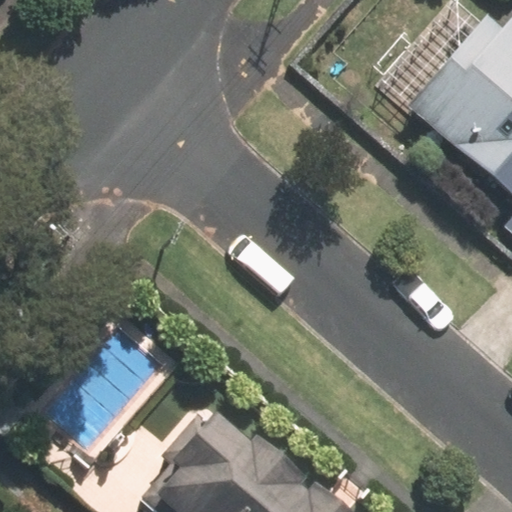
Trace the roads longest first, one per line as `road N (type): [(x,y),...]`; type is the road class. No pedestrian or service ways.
road 1 (residential): [(511,451),(92,83)]
road 2 (residential): [(92,83),(0,189)]
